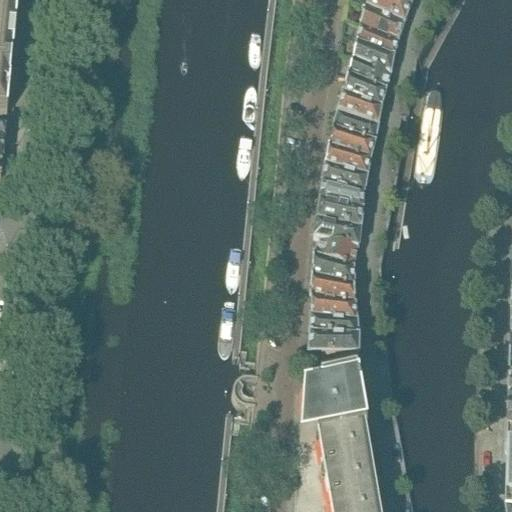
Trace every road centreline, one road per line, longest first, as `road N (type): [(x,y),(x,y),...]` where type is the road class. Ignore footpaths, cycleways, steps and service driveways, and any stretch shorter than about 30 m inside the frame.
road 1 (residential): [(396,511),(364,283),(403,60),(429,0)]
road 2 (residential): [(275,511),(330,0)]
road 3 (residential): [(495,511),(511,233)]
road 4 (residential): [(0,460),(22,212)]
road 5 (residential): [(22,212),(44,0)]
